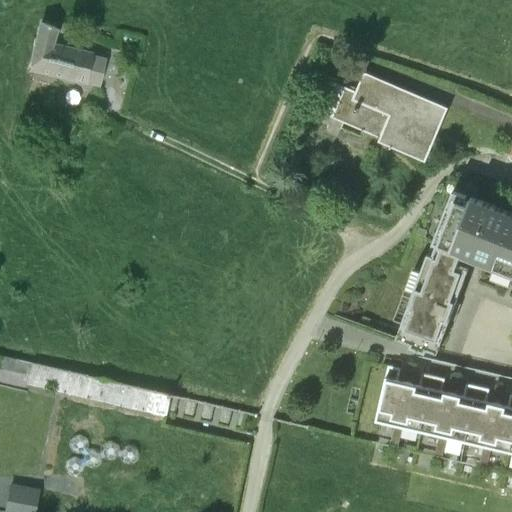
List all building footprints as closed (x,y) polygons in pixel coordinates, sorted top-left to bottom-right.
[(55,29),(35,22),(26,72),(84,85),(84,83),(90,55),(91,52),(51,42),(55,29)] [(102,58),(90,55),(84,83),(97,85),(102,58)] [(449,109),(365,75),(357,93),(331,82),(318,112),(381,139),(379,143),(426,163),(449,109)] [(511,213),(455,191),(434,244),(474,261),(480,263),(511,275),(511,213)] [(455,310),(474,261),(434,244),(396,338),(437,354),(455,310)] [(237,412),(29,366),(25,387),(170,420),(170,415),(234,430),(237,412)] [(388,366),(376,422),(399,427),(409,384),(397,381),(400,369),(388,366)] [(399,427),(422,432),(434,377),(424,375),(421,386),(409,384),(399,427)] [(422,432),(443,437),(453,393),(442,390),(444,380),(434,377),(422,432)] [(443,437),(466,442),(478,387),(467,385),(464,396),(453,393),(443,437)] [(466,442),(488,447),(498,403),(487,401),(490,390),(478,387),(466,442)] [(488,447),(510,452),(511,442),(511,397),(510,406),(498,403),(488,447)] [(443,455),(447,438),(437,436),(434,453),(443,455)] [(70,442),(69,448),(72,453),(78,454),(84,452),(87,446),(85,440),(80,437),(74,437),(70,442)] [(101,448),(100,455),(103,460),(110,461),(116,459),(118,452),(117,447),(111,443),(105,444),(101,448)] [(120,452),(119,459),(122,464),(128,465),(134,463),(137,456),(135,451),(130,447),(124,448),(120,452)] [(84,456),(83,462),(86,467),(92,468),(98,466),(100,460),(99,454),(94,451),(88,451),(84,456)] [(66,463),(65,469),(68,474),(74,475),(80,473),(83,467),(81,461),(76,458),(70,458),(66,463)] [(0,511),(3,511),(32,511),(39,488),(8,480),(0,511)]
